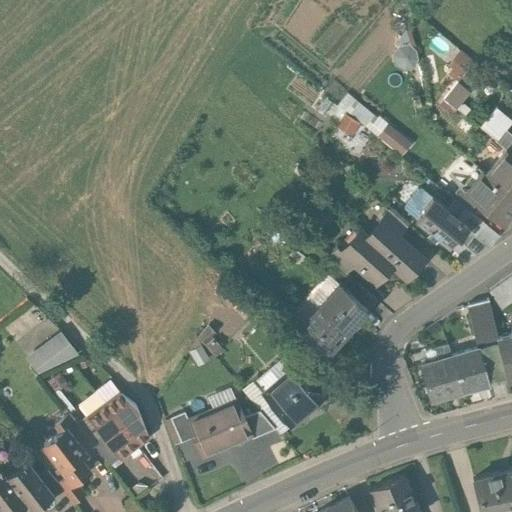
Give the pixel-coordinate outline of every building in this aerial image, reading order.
[(447,93),(459,104),(473,88),(459,76),(469,65),(461,57),(441,79),(451,88),(447,93)] [(370,125),(379,114),(350,91),(341,101),(370,125)] [(498,136),(511,117),(511,113),(498,103),(482,124),(498,136)] [(346,109),(338,123),(355,132),(363,118),(346,109)] [(406,151),(416,137),(390,119),(380,134),(406,151)] [(506,149),(486,173),(511,194),(511,153),(509,151),(506,149)] [(503,222),(511,210),(511,194),(486,173),(477,166),(460,187),(503,222)] [(469,226),(422,188),(418,189),(404,205),(404,210),(449,246),(457,236),(459,238),(469,226)] [(381,220),(367,235),(367,236),(393,259),(389,263),(390,264),(405,277),(423,257),(381,220)] [(374,282),(390,264),(389,263),(393,259),(367,236),(367,235),(360,229),(340,251),(374,282)] [(511,300),(511,275),(489,293),(501,309),(511,300)] [(339,282),(319,303),(347,328),(366,306),(339,282)] [(326,351),(347,328),(319,303),(298,326),(326,351)] [(28,353),(43,374),(79,347),(64,326),(28,353)] [(511,328),(511,329),(511,332),(511,334),(496,338),(497,341),(506,378),(507,380),(511,378),(511,328)] [(497,341),(451,355),(462,391),(506,378),(497,341)] [(430,400),(462,391),(451,355),(420,364),(430,400)] [(323,397),(297,367),(266,394),(292,424),(323,397)] [(57,388),(70,379),(62,368),(49,377),(57,388)] [(119,456),(136,443),(106,404),(96,392),(79,405),(119,456)] [(121,393),(106,404),(136,443),(148,434),(136,404),(121,393)] [(251,433),(237,398),(188,418),(203,453),(251,433)] [(86,453),(65,425),(42,443),(72,481),(88,469),(80,458),(86,453)] [(5,475),(27,503),(33,510),(43,503),(49,505),(53,501),(54,495),(26,459),(5,475)] [(18,511),(18,510),(27,503),(5,475),(0,468),(0,510),(1,511),(18,511)] [(481,511),(501,511),(511,509),(511,468),(473,479),(481,511)] [(418,511),(403,474),(370,488),(380,511),(418,511)] [(357,511),(350,496),(317,511),(357,511)]
